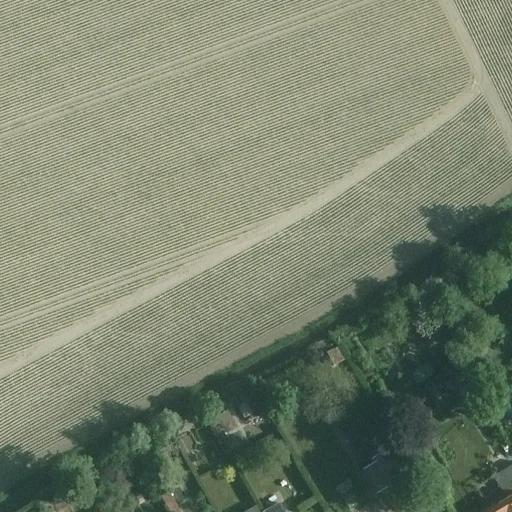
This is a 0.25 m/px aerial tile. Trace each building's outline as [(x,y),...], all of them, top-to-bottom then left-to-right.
[(422,301),(410,309),(419,323),(431,315),(422,301)] [(336,349),(326,354),(333,367),(342,362),(336,349)] [(141,445),(133,451),(148,475),(157,469),(141,445)] [(413,480),(393,448),(372,462),(392,493),(413,480)] [(511,511),(511,464),(494,475),(509,499),(498,506),(496,502),(480,511),(511,511)] [(153,492),(165,511),(177,511),(180,511),(164,485),(153,492)] [(248,500),(230,511),(252,511),(255,510),(248,500)]
